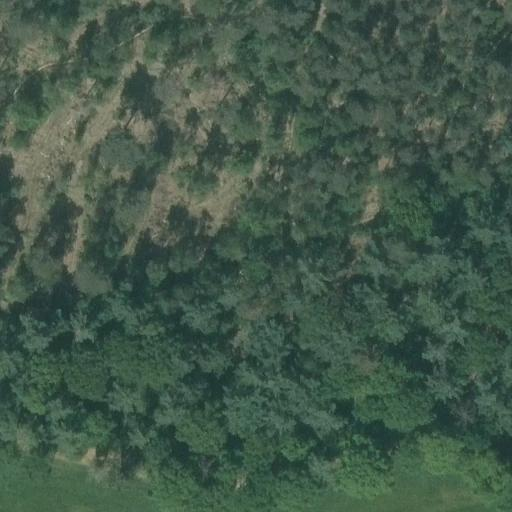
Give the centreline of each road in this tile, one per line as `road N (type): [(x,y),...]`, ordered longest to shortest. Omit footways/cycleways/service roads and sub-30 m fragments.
road 1 (track): [(0,308),(511,186)]
road 2 (track): [(272,246),(312,0)]
